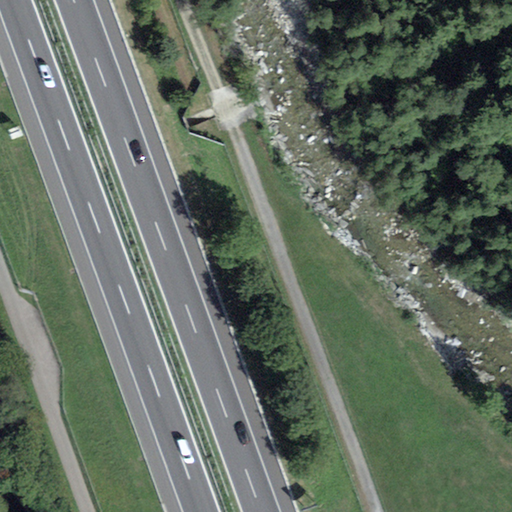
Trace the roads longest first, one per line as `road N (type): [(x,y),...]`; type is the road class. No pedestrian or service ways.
road 1 (motorway): [(7,0),(198,511)]
road 2 (motorway): [(257,511),(67,0)]
road 3 (track): [(188,0),(378,511)]
road 4 (unclassified): [(0,270),(86,511)]
